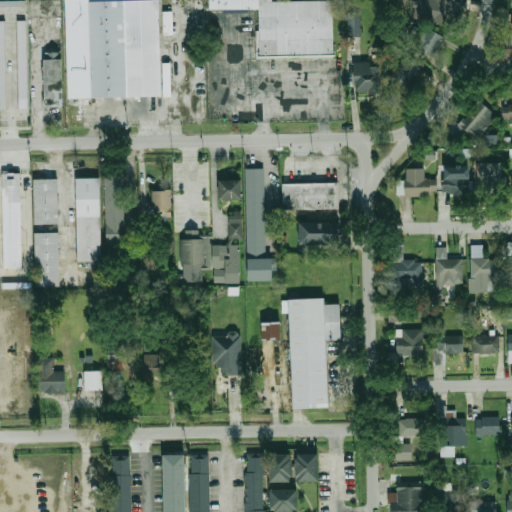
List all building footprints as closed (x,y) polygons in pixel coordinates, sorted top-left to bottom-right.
[(66,0),(160,0),(163,92),(69,95),(66,0)] [(211,0),(334,0),(335,55),(261,55),(260,8),(211,8),(211,0)] [(416,0),(416,1),(412,0),(407,0),(406,11),(414,12),(413,17),(450,23),(453,8),(466,10),(467,3),(454,1),(454,0),(416,0)] [(360,13),(347,13),(347,36),(360,36),(360,13)] [(0,17),(6,17),(9,106),(0,106),(0,17)] [(18,18),(27,17),(30,106),(21,106),(18,18)] [(415,48),(431,58),(443,37),(427,27),(415,48)] [(45,57),(47,57),(47,49),(62,48),(64,103),(46,103),(45,57)] [(391,74),(406,87),(421,70),(406,56),(391,74)] [(352,91),(377,91),(377,60),(352,60),(352,91)] [(464,122),(480,135),(496,115),(481,102),(464,122)] [(511,104),(503,104),(502,122),(511,121),(511,104)] [(500,145),(500,135),(485,135),(486,146),(500,145)] [(503,192),(503,163),(481,163),(481,192),(503,192)] [(264,258),(264,168),(247,168),(247,281),(273,281),(273,258),(264,258)] [(4,170),(22,170),(23,265),(5,266),(4,170)] [(411,178),(403,178),(403,195),(435,195),(435,178),(422,178),(422,171),(411,171),(411,178)] [(77,175),(101,175),(102,258),(78,258),(77,175)] [(106,255),(106,175),(121,175),(121,254),(106,255)] [(35,176),(60,176),(60,220),(35,220),(35,176)] [(441,176),(441,192),(468,192),(468,176),(441,176)] [(243,180),(219,180),(219,200),(243,200),(243,180)] [(282,183),(282,209),(336,209),(336,183),(282,183)] [(153,190),(153,223),(172,223),(172,190),(153,190)] [(229,211),(229,245),(214,245),(214,283),(242,283),(242,211),(229,211)] [(334,221),(296,221),(296,243),(334,243),(334,221)] [(36,230),(61,229),(61,282),(37,282),(36,230)] [(184,283),(184,264),(180,264),(180,239),(186,239),(186,229),(199,229),(199,239),(204,239),(204,263),(200,263),(201,283),(184,283)] [(463,258),(436,258),(436,285),(463,285),(463,258)] [(470,292),(493,292),(493,258),(470,258),(470,292)] [(390,278),(399,278),(399,285),(423,285),(423,261),(390,261),(390,278)] [(283,296),(325,295),(325,300),(327,337),(329,403),(294,404),(290,309),(284,310),(283,296)] [(341,300),(342,336),(327,337),(325,300),(341,300)] [(489,310),(489,322),(500,322),(500,310),(489,310)] [(263,319),(281,319),(282,337),(264,338),(263,319)] [(394,329),(394,355),(423,355),(423,329),(394,329)] [(440,336),(440,355),(463,355),(463,336),(440,336)] [(474,336),(474,352),(498,352),(498,336),(474,336)] [(243,337),(215,337),(215,368),(224,368),(224,374),(230,374),(230,378),(243,378),(243,337)] [(122,345),(108,345),(107,372),(121,372),(122,345)] [(142,370),(142,354),(158,354),(158,370),(142,370)] [(66,391),(66,371),(54,371),(54,356),(39,356),(39,391),(66,391)] [(103,370),(86,370),(86,390),(103,390),(103,370)] [(466,417),(454,416),(454,408),(441,408),(441,455),(454,455),(454,446),(465,446),(466,417)] [(476,416),(476,436),(499,436),(499,416),(476,416)] [(427,419),(394,419),(394,436),(427,436),(427,419)] [(410,458),(410,445),(394,445),(394,458),(410,458)] [(131,511),(131,455),(112,455),(112,511),(131,511)] [(319,459),(298,459),(298,487),(319,487),(319,459)] [(272,488),(293,488),(293,460),(272,460),(272,488)] [(165,511),(186,511),(186,463),(165,463),(165,511)] [(209,511),(209,463),(190,463),(190,511),(209,511)] [(245,511),(265,511),(265,465),(245,465),(245,511)] [(389,511),(422,511),(422,485),(397,485),(397,492),(389,492),(389,511)] [(434,491),(434,511),(461,511),(461,491),(434,491)] [(299,511),(299,495),(273,495),(273,511),(299,511)] [(472,511),(496,511),(496,501),(472,501),(472,511)]
